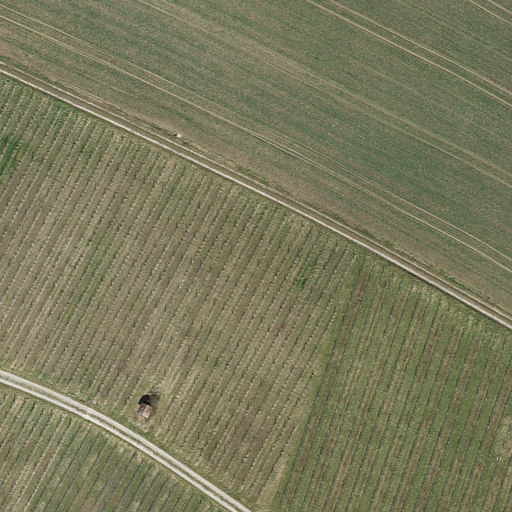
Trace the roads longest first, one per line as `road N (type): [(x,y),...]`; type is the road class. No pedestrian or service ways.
road 1 (track): [(0,64),(283,198),(511,322)]
road 2 (track): [(243,511),(118,429),(0,374)]
